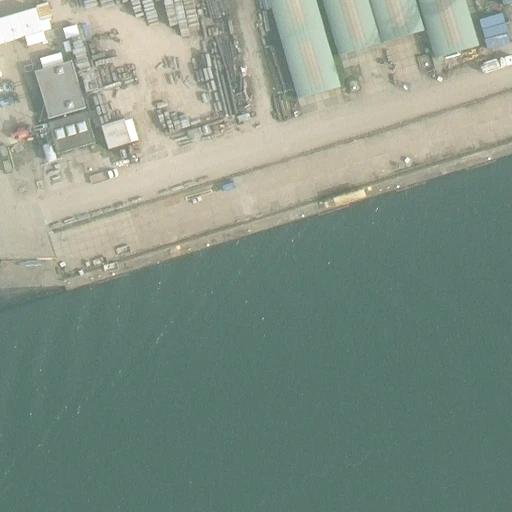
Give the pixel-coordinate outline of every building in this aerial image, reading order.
[(315,0),(268,0),(297,102),(341,88),(315,0)] [(367,0),(321,0),(339,60),(381,48),(367,0)] [(414,0),(368,0),(383,48),(425,36),(414,0)] [(464,0),(417,0),(436,63),(480,50),(464,0)] [(38,8),(0,18),(0,43),(44,31),(38,8)] [(71,62),(35,72),(48,118),(85,108),(71,62)] [(96,145),(87,114),(48,126),(58,156),(96,145)] [(110,147),(132,141),(126,119),(104,125),(110,147)]
